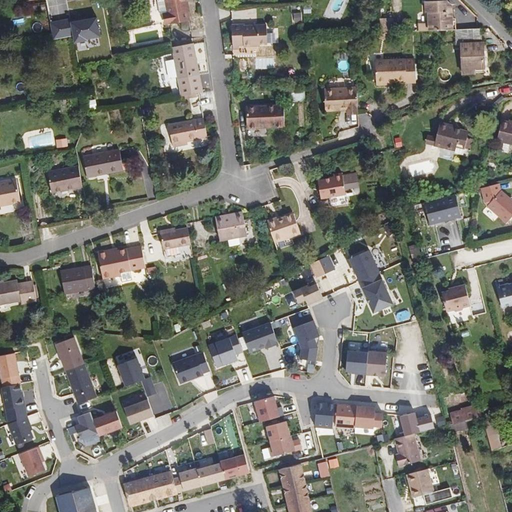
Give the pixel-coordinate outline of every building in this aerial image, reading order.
[(167,17),(169,27),(191,23),(186,0),(158,0),(159,3),(167,1),(170,16),(167,17)] [(170,16),(167,1),(159,3),(161,18),(167,17),(170,16)] [(463,31),(464,31),(462,7),(434,8),(434,14),(437,14),(438,33),(463,31)] [(101,38),(97,17),(69,23),(68,20),(50,22),(54,39),(72,37),(74,43),(101,38)] [(245,26),(233,27),(235,50),(240,50),(240,47),(245,46),(246,48),(254,47),(254,46),(269,45),(267,27),(245,28),(245,26)] [(491,44),(491,30),(464,31),(465,45),(469,45),(470,66),(480,66),(480,70),(491,69),(489,44),(491,44)] [(199,62),(195,45),(174,49),(177,62),(179,78),(183,98),(205,94),(201,75),(199,76),(196,63),(199,62)] [(179,78),(177,62),(168,63),(171,79),(179,78)] [(387,83),(393,83),(407,83),(407,85),(417,84),(416,62),(376,63),(378,87),(388,87),(387,83)] [(349,112),(360,112),(358,89),(326,91),(328,111),(342,111),(342,108),(348,108),(349,112)] [(285,107),(247,109),(248,131),(286,129),(285,107)] [(204,120),(168,127),(172,149),(179,147),(179,144),(208,138),(204,120)] [(450,130),(450,127),(440,125),(438,141),(437,148),(458,152),(459,145),(467,146),(469,140),(469,133),(455,131),(450,130)] [(511,128),(509,128),(502,126),(497,146),(511,149),(511,128)] [(437,148),(438,141),(429,140),(427,148),(437,148)] [(467,149),(467,146),(459,145),(458,152),(458,154),(466,155),(467,149)] [(134,162),(134,176),(144,176),(143,149),(127,149),(127,162),(134,162)] [(119,150),(82,158),(87,178),(123,170),(119,150)] [(53,193),(82,187),(78,167),(49,174),(53,193)] [(344,188),(358,186),(357,176),(343,179),(342,176),(333,177),(333,181),(318,183),(321,200),(328,199),(346,196),(345,192),(344,188)] [(1,185),(0,185),(0,205),(19,202),(16,180),(1,182),(1,185)] [(459,194),(423,203),(428,225),(465,217),(459,194)] [(511,208),(498,195),(484,210),(502,228),(511,217),(511,208)] [(346,196),(328,199),(330,208),(349,206),(347,196),(346,196)] [(240,215),(213,221),(218,243),(245,238),(240,215)] [(265,222),(276,251),(292,246),(290,239),(300,235),(293,215),(276,220),(275,218),(265,222)] [(189,246),(187,231),(174,233),(174,230),(160,233),(160,236),(162,251),(165,263),(181,260),(181,262),(192,260),(189,246)] [(349,258),(359,280),(380,271),(369,248),(349,258)] [(119,275),(145,270),(141,249),(118,253),(117,251),(98,254),(103,281),(120,278),(119,275)] [(317,277),(337,268),(330,254),(310,264),(317,277)] [(64,296),(94,290),(90,267),(59,273),(64,296)] [(383,279),(362,287),(372,313),(393,305),(383,279)] [(3,283),(0,283),(0,305),(20,302),(21,303),(36,300),(31,282),(17,285),(16,282),(3,284),(3,283)] [(323,298),(316,283),(308,287),(302,290),(306,300),(308,305),(323,298)] [(511,283),(508,284),(508,283),(496,286),(503,310),(511,307),(511,283)] [(455,309),(456,310),(461,309),(463,306),(470,304),(464,284),(454,287),(450,288),(447,289),(448,291),(441,294),(446,311),(455,309)] [(307,285),(293,291),(298,303),(306,300),(302,290),(308,287),(307,285)] [(312,317),(292,325),(299,343),(314,337),(319,335),(312,317)] [(271,322),(243,332),(251,353),(279,343),(271,322)] [(237,335),(209,346),(217,367),(245,356),(237,335)] [(75,336),(56,344),(66,369),(85,362),(75,336)] [(314,337),(299,343),(301,348),(297,358),(315,360),(317,344),(314,337)] [(366,373),(369,349),(348,347),(345,370),(366,373)] [(369,349),(366,373),(385,375),(388,352),(369,349)] [(117,355),(119,362),(133,358),(131,351),(117,355)] [(204,352),(174,363),(181,383),(212,371),(204,352)] [(13,355),(0,357),(0,381),(8,426),(16,447),(32,439),(13,355)] [(138,358),(119,365),(127,386),(142,380),(145,378),(138,358)] [(85,362),(66,369),(78,403),(98,396),(85,362)] [(145,378),(142,380),(149,398),(158,395),(151,376),(145,378)] [(255,401),(261,421),(283,415),(277,395),(255,401)] [(150,399),(124,409),(130,424),(155,415),(150,399)] [(335,402),(319,400),(317,426),(333,427),(333,426),(335,402)] [(356,404),(335,402),(333,426),(354,428),(356,404)] [(375,405),(356,404),(354,428),(373,429),(373,426),(374,410),(375,405)] [(118,409),(95,418),(100,431),(102,435),(125,426),(118,409)] [(450,414),(452,424),(462,422),(476,418),(474,409),(450,414)] [(382,411),(374,410),(373,426),(381,427),(382,411)] [(92,411),(78,416),(86,437),(100,431),(95,418),(92,411)] [(414,412),(399,415),(404,435),(419,432),(416,417),(414,412)] [(431,413),(416,417),(419,432),(435,428),(431,413)] [(441,413),(435,415),(439,427),(445,425),(441,413)] [(494,416),(483,419),(491,449),(501,446),(494,416)] [(288,420),(266,426),(270,441),(292,434),(288,420)] [(297,450),(292,434),(270,441),(275,457),(297,450)] [(422,464),(416,440),(398,445),(401,458),(398,459),(401,469),(422,464)] [(38,447),(21,453),(29,476),(47,470),(38,447)] [(21,472),(26,470),(19,453),(14,455),(21,472)] [(179,477),(174,478),(178,493),(195,488),(250,473),(245,454),(190,469),(178,473),(179,477)] [(353,458),(352,454),(328,460),(330,466),(339,464),(339,462),(353,458)] [(202,465),(214,462),(212,456),(201,459),(202,465)] [(321,477),(330,475),(327,461),(318,463),(321,477)] [(288,511),(312,511),(301,465),(278,470),(288,511)] [(171,470),(123,483),(130,506),(177,492),(171,470)] [(434,495),(429,472),(408,478),(414,500),(434,495)] [(96,511),(95,508),(89,488),(56,498),(60,511),(96,511)]
